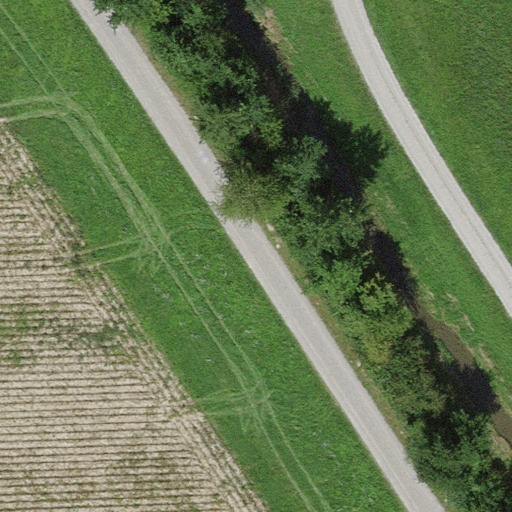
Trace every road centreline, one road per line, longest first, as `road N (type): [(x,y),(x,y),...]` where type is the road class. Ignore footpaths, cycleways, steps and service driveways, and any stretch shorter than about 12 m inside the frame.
road 1 (track): [(420,511),(84,0)]
road 2 (track): [(511,287),(412,136),(343,0)]
